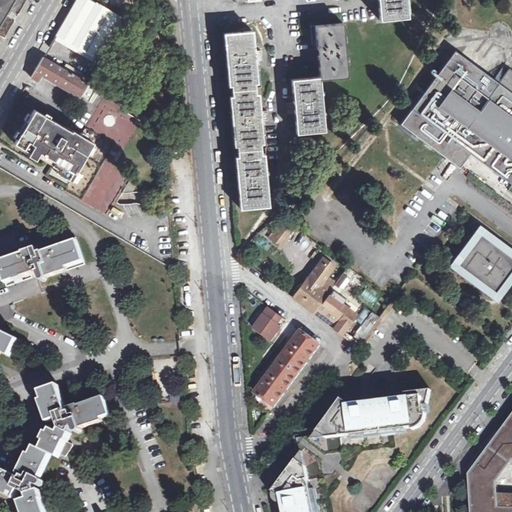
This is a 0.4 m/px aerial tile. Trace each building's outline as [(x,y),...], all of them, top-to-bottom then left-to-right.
[(12,0),(0,0),(0,21),(4,15),(8,8),(12,0)] [(124,18),(92,0),(77,0),(57,35),(100,60),(124,18)] [(377,0),(380,21),(408,18),(406,0),(377,0)] [(319,76),(320,79),(347,77),(342,23),(315,25),(317,49),(310,50),(311,55),(314,54),(314,57),(318,56),(319,76)] [(255,61),(262,61),(261,55),(261,51),(254,51),(252,30),(224,33),(229,85),(231,85),(233,96),(230,96),(235,145),(237,145),(238,156),(235,156),(240,208),(245,208),(268,205),(266,184),(274,183),(273,178),(273,172),(265,173),(263,153),(261,153),(260,143),(262,143),(260,123),(268,122),(267,116),(267,112),(260,112),(258,93),(255,94),(254,83),(257,83),(255,61)] [(449,58),(497,94),(510,75),(511,76),(511,70),(509,68),(498,83),(455,50),(449,58)] [(87,82),(43,57),(31,77),(37,80),(38,80),(42,74),(58,83),(58,84),(89,102),(98,87),(88,81),(87,82)] [(511,76),(510,75),(497,94),(449,58),(422,95),(400,124),(459,168),(470,153),(511,184),(511,76)] [(319,76),(291,79),(293,103),(286,104),(287,113),(294,113),(296,134),(325,131),(320,79),(319,76)] [(78,137),(34,111),(16,143),(73,177),(92,145),(78,137)] [(81,200),(105,214),(127,176),(112,168),(118,159),(108,153),(81,200)] [(284,248),(291,229),(276,223),(269,242),(284,248)] [(496,298),(511,276),(511,251),(480,228),(452,265),(496,298)] [(24,251),(0,259),(0,264),(8,287),(34,278),(33,275),(38,273),(41,280),(41,281),(42,281),(42,282),(43,282),(44,282),(45,282),(46,281),(47,281),(47,280),(48,279),(48,278),(48,277),(60,273),(60,274),(86,265),(77,238),(59,244),(61,247),(40,254),(38,249),(34,250),(25,253),(24,251)] [(301,263),(308,268),(319,253),(322,249),(315,243),(301,263)] [(302,303),(312,311),(313,312),(334,283),(334,282),(326,276),(332,268),(321,260),(293,297),(302,303)] [(334,283),(313,312),(314,313),(324,320),(333,327),(338,319),(343,323),(346,325),(355,313),(347,307),(341,303),(345,298),(337,292),(341,288),(334,283)] [(242,299),(254,308),(258,303),(246,293),(242,299)] [(293,330),(267,310),(253,328),(279,348),(293,330)] [(358,346),(374,324),(366,318),(350,340),(358,345),(358,346)] [(343,323),(338,319),(333,327),(338,331),(343,323)] [(301,331),(255,393),(263,399),(275,407),(287,390),(314,354),(320,345),(301,331)] [(0,359),(19,353),(13,336),(1,341),(0,339),(0,359)] [(41,392),(47,409),(45,410),(49,423),(59,419),(62,430),(59,433),(52,430),(41,450),(35,447),(28,463),(25,462),(19,475),(23,476),(21,479),(0,468),(0,488),(4,490),(3,493),(15,499),(19,490),(28,494),(29,499),(21,502),(22,507),(24,511),(46,511),(39,491),(38,491),(37,487),(37,486),(39,486),(41,487),(44,486),(45,485),(45,482),(44,481),(42,480),(41,479),(52,455),(53,455),(58,457),(66,441),(68,442),(72,434),(71,434),(73,430),(75,429),(76,431),(76,432),(76,433),(77,433),(78,434),(79,434),(80,433),(81,433),(82,432),(83,432),(83,430),(82,429),(82,428),(95,424),(94,421),(111,415),(105,398),(79,408),(78,406),(71,409),(70,409),(71,413),(69,414),(68,412),(59,386),(58,386),(41,392)] [(413,428),(414,428),(416,427),(417,426),(419,426),(420,425),(421,424),(422,423),(423,421),(424,420),(424,418),(425,417),(425,415),(425,414),(424,414),(423,407),(428,406),(430,395),(406,398),(399,399),(399,405),(395,405),(395,404),(393,404),(387,405),(386,401),(370,402),(362,403),(363,409),(359,409),(359,404),(350,405),(350,407),(344,408),(344,406),(339,407),(337,407),(318,432),(326,438),(413,428)] [(270,413),(275,407),(263,399),(259,405),(270,413)] [(413,428),(413,430),(414,430),(417,429),(420,427),(421,427),(423,425),(425,422),(426,421),(427,418),(427,414),(427,413),(425,414),(425,415),(425,417),(424,418),(424,420),(423,421),(422,423),(421,424),(420,425),(419,426),(417,426),(416,427),(414,428),(413,428)] [(511,511),(511,420),(472,475),(474,511),(511,511)] [(305,437),(299,446),(300,456),(304,451),(312,440),(316,436),(315,435),(305,437)] [(306,466),(304,451),(300,456),(298,460),(306,466)] [(315,511),(306,466),(298,460),(279,485),(281,492),(283,492),(284,498),(282,498),(282,500),(284,507),(289,506),(290,509),(284,510),(284,511),(315,511)] [(274,492),(273,493),(282,498),(284,498),(283,492),(281,492),(279,485),(274,492)]
